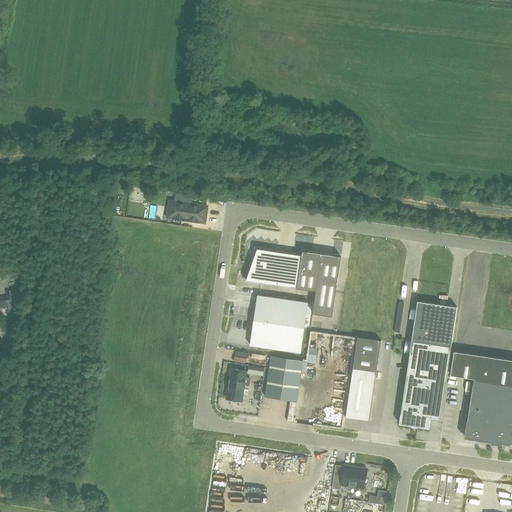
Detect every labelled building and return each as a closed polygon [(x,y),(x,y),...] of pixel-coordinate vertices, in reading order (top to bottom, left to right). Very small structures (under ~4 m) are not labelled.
[(207,206),(175,201),(170,201),(167,217),(205,223),(205,222),(207,207),(207,206)] [(247,279),(246,281),(297,288),(316,291),(313,313),(332,316),(341,256),(321,253),(302,251),(302,255),(270,251),(270,249),(271,249),(271,248),(254,246),(251,268),(252,268),(250,272),(248,279),(247,279)] [(8,274),(11,279),(18,274),(15,269),(8,274)] [(0,307),(8,307),(17,306),(18,291),(11,291),(12,299),(0,300),(0,307)] [(254,303),(252,320),(304,327),(308,302),(258,295),(256,303),(254,303)] [(410,353),(409,361),(408,364),(407,374),(399,424),(429,428),(431,419),(441,420),(446,380),(451,346),(457,307),(418,301),(412,340),(412,342),(410,353)] [(304,327),(252,320),(249,337),(251,337),(250,344),(250,345),(301,353),(304,327)] [(357,337),(355,352),(379,356),(381,340),(357,337)] [(454,354),(450,375),(474,378),(473,386),(468,418),(467,418),(464,438),(493,442),(492,445),(500,446),(501,443),(510,445),(510,444),(511,444),(511,359),(454,351),(454,354)] [(355,352),(353,368),(376,371),(379,356),(355,352)] [(303,361),(271,356),(265,397),(297,401),(303,361)] [(376,371),(353,368),(345,417),(369,421),(376,371)] [(244,385),(245,378),(246,371),(231,369),(226,399),(242,401),(244,385)] [(213,460),(207,499),(237,504),(243,465),(213,460)] [(367,469),(358,467),(357,469),(353,469),(354,467),(344,465),(342,475),(334,474),(332,488),(341,490),(342,485),(364,488),(365,478),(367,476),(368,472),(367,470),(367,469)] [(372,502),(390,503),(391,490),(381,489),(381,495),(373,494),(372,502)] [(341,511),(344,497),(334,495),(331,510),(341,511)]
